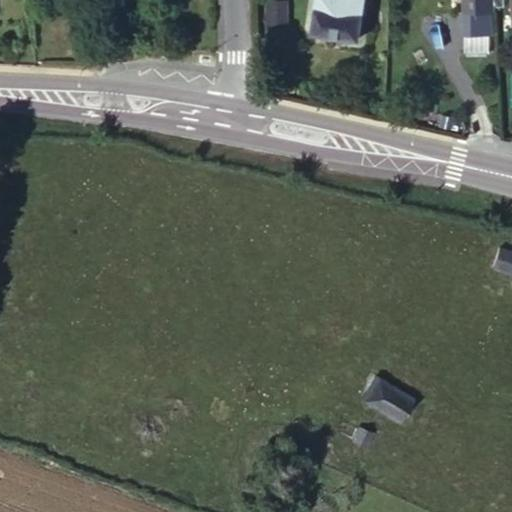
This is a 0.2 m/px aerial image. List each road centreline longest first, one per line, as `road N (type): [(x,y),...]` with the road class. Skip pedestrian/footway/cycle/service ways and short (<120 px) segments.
road 1 (tertiary): [(229,106),(105,89),(0,88)]
road 2 (tertiary): [(0,98),(225,135)]
road 3 (tertiary): [(448,161),(359,132),(229,106)]
road 4 (tertiary): [(225,135),(377,164),(448,161)]
